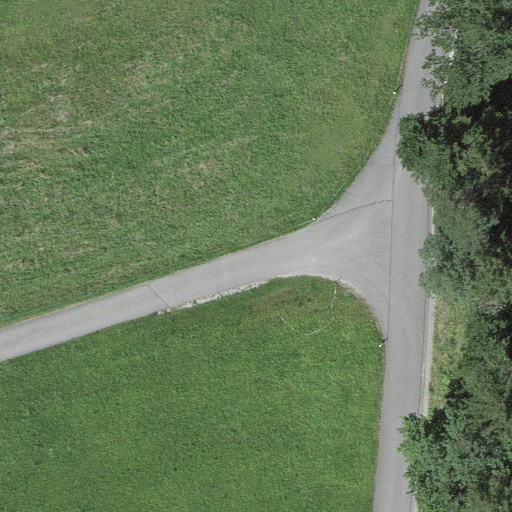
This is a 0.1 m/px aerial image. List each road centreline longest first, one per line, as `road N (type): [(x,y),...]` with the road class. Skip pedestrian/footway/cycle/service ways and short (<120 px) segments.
road 1 (track): [(429,0),(387,73),(280,166),(186,233),(0,334)]
road 2 (unclassified): [(387,73),(436,205),(451,292),(460,412),(442,511)]
